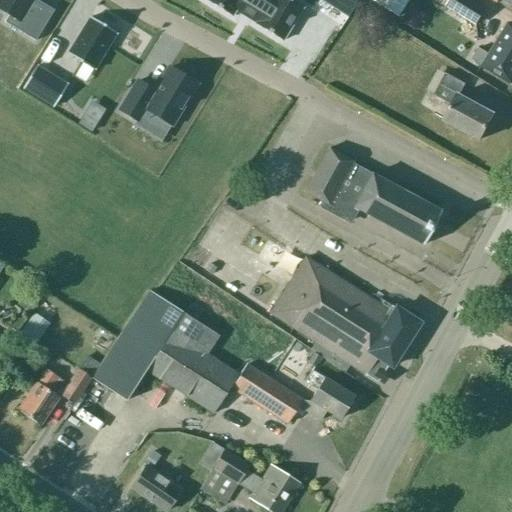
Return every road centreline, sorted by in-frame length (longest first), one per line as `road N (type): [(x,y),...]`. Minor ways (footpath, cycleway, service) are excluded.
road 1 (residential): [(129,0),(511,202)]
road 2 (tertiary): [(356,511),(511,222)]
